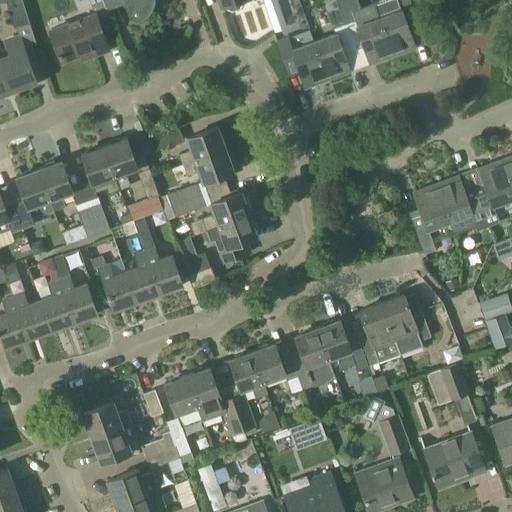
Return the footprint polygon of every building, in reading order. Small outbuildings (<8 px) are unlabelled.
[(31,23),(23,0),(11,0),(6,2),(15,29),(31,23)] [(101,0),(88,0),(93,14),(105,10),(101,0)] [(102,0),(105,7),(106,8),(107,9),(108,9),(110,9),(111,9),(120,5),(124,3),(129,15),(130,18),(132,20),(135,20),(138,20),(141,19),(144,18),(146,16),(149,13),(151,10),(154,3),(154,0),(102,0)] [(218,0),(222,11),(228,9),(227,12),(233,14),(242,11),(243,6),(242,4),(253,0),(252,0),(218,0)] [(269,20),(282,15),(276,0),(264,0),(263,1),(269,20)] [(370,65),(392,57),(373,4),(360,9),(356,0),(335,0),(339,9),(354,51),(365,48),(370,65)] [(385,0),(373,4),(392,57),(416,49),(407,24),(416,21),(409,0),(385,0)] [(354,51),(339,9),(329,12),(337,35),(314,42),(328,80),(350,73),(344,55),(354,51)] [(108,49),(96,17),(51,34),(63,66),(108,49)] [(0,62),(0,65),(11,95),(38,85),(21,38),(6,44),(12,58),(0,62)] [(328,80),(314,42),(292,50),(289,39),(278,42),(289,73),(299,70),(305,88),(328,80)] [(0,98),(11,95),(0,65),(0,98)] [(179,154),(184,167),(226,152),(218,129),(187,140),(190,150),(179,154)] [(184,142),(179,130),(147,141),(151,153),(184,142)] [(125,140),(104,148),(119,190),(130,186),(126,174),(137,170),(125,140)] [(104,148),(82,156),(90,179),(95,192),(97,192),(107,188),(109,194),(119,190),(104,148)] [(226,152),(184,167),(187,176),(198,172),(203,185),(161,200),(164,210),(208,195),(204,184),(234,174),(226,152)] [(511,158),(501,163),(511,192),(511,158)] [(511,200),(511,192),(501,163),(479,171),(486,188),(474,192),(488,228),(499,224),(493,208),(511,200)] [(61,164),(40,172),(53,211),(65,207),(61,196),(72,192),(70,187),(61,164)] [(158,196),(149,169),(138,173),(148,199),(158,196)] [(22,195),(12,198),(21,225),(22,224),(23,229),(35,225),(33,221),(54,213),(53,211),(40,172),(17,180),(22,195)] [(476,233),(488,228),(474,192),(464,196),(458,179),(435,187),(449,223),(470,215),(476,233)] [(449,223),(435,187),(413,195),(419,212),(408,215),(423,255),(434,251),(427,231),(449,223)] [(196,237),(207,233),(212,231),(250,218),(242,194),(211,205),(214,213),(191,223),(196,237)] [(206,207),(211,205),(208,195),(164,210),(168,220),(206,207)] [(0,196),(0,233),(11,230),(12,233),(23,229),(22,224),(21,225),(12,198),(2,202),(0,196)] [(162,213),(156,198),(127,209),(129,215),(131,221),(132,224),(135,223),(144,219),(162,213)] [(101,203),(89,207),(99,233),(110,229),(101,203)] [(99,233),(89,207),(78,211),(87,237),(99,233)] [(122,225),(131,221),(129,215),(119,218),(122,225)] [(212,231),(207,233),(210,242),(214,240),(218,250),(224,249),(228,262),(251,254),(246,243),(258,239),(250,218),(212,231)] [(146,253),(145,254),(160,297),(183,289),(172,257),(159,262),(144,219),(135,223),(146,253)] [(178,245),(181,255),(191,251),(187,241),(178,245)] [(32,259),(44,255),(39,243),(28,248),(32,259)] [(126,274),(137,305),(160,297),(145,254),(135,257),(139,269),(126,274)] [(59,282),(75,326),(98,317),(87,286),(74,290),(61,255),(52,258),(61,282),(59,282)] [(137,305),(126,274),(113,278),(109,267),(106,268),(102,257),(91,260),(94,269),(97,268),(113,313),(137,305)] [(51,260),(38,265),(42,277),(55,273),(51,260)] [(4,269),(4,271),(7,280),(9,284),(21,279),(15,265),(4,269)] [(215,281),(210,269),(188,278),(192,290),(215,281)] [(445,285),(448,294),(459,290),(456,281),(445,285)] [(52,334),(75,326),(59,282),(48,286),(53,298),(41,302),(52,334)] [(484,319),(511,310),(511,308),(507,292),(478,301),(484,319)] [(14,298),(29,342),(52,334),(41,302),(28,306),(24,295),(14,298)] [(403,296),(382,304),(401,356),(421,348),(419,343),(431,339),(421,313),(410,317),(403,296)] [(0,333),(6,350),(29,342),(14,298),(3,302),(8,315),(0,317),(0,333)] [(396,343),(382,304),(358,313),(368,339),(358,342),(368,369),(378,365),(373,351),(396,343)] [(502,317),(487,322),(497,350),(501,349),(494,331),(506,327),(502,317)] [(339,323),(317,331),(334,375),(354,367),(356,373),(368,369),(358,342),(355,334),(344,338),(339,323)] [(312,383),(334,375),(317,331),(294,339),(299,353),(289,356),(302,393),(314,389),(312,383)] [(445,351),(451,364),(457,362),(465,359),(459,345),(445,351)] [(274,346),(250,355),(262,386),(285,378),(287,383),(297,379),(288,353),(277,356),(274,346)] [(255,398),(266,394),(262,386),(250,355),(229,363),(241,394),(231,397),(243,431),(245,436),(258,431),(244,392),(252,390),(255,398)] [(469,394),(457,362),(451,364),(427,374),(439,406),(469,394)] [(209,371),(189,377),(203,418),(204,421),(224,414),(232,435),(243,431),(231,397),(219,401),(209,371)] [(372,378),(377,391),(388,386),(383,373),(372,378)] [(202,422),(204,421),(189,377),(165,386),(175,416),(177,415),(178,418),(166,422),(176,449),(179,457),(182,464),(193,459),(181,426),(201,419),(202,422)] [(164,412),(155,390),(143,395),(152,417),(164,412)] [(411,449),(399,414),(394,416),(392,409),(383,405),(384,402),(372,396),(362,418),(374,424),(376,419),(380,421),(378,422),(390,457),(411,449)] [(319,414),(314,400),(306,403),(311,417),(319,414)] [(83,416),(93,441),(133,427),(128,412),(117,416),(113,405),(83,416)] [(327,436),(320,417),(297,425),(304,444),(327,436)] [(511,422),(494,429),(507,464),(511,462),(511,422)] [(133,427),(93,441),(102,465),(132,454),(127,441),(137,437),(133,427)] [(141,446),(146,459),(176,449),(169,431),(162,434),(163,437),(141,446)] [(484,473),(470,435),(425,452),(438,489),(484,473)] [(176,449),(146,459),(149,468),(179,457),(176,449)] [(412,494),(399,458),(355,474),(368,511),(373,511),(388,507),(387,503),(412,494)] [(0,499),(15,494),(7,470),(0,472),(0,499)] [(118,509),(160,493),(152,473),(140,477),(138,472),(108,483),(118,509)] [(344,511),(330,474),(310,482),(314,494),(287,504),(289,511),(344,511)] [(172,511),(166,511),(160,493),(118,509),(119,511),(198,511),(195,503),(172,511)] [(0,511),(22,511),(15,494),(0,499),(0,511)] [(266,511),(263,503),(236,511),(266,511)]
